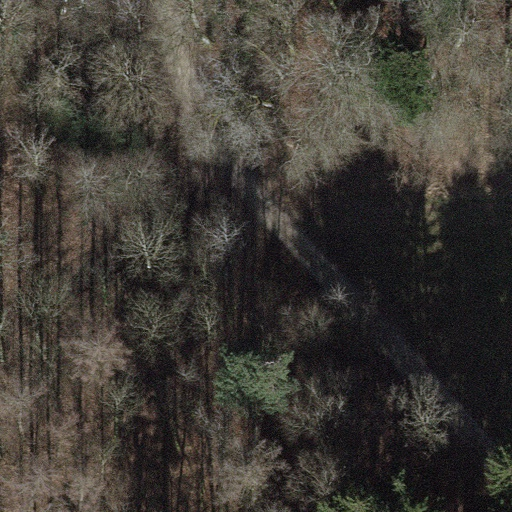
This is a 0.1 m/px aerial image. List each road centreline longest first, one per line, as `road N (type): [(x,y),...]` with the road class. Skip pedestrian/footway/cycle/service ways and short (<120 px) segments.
road 1 (track): [(175,0),(174,45),(220,180),(511,471)]
road 2 (unknown): [(220,180),(118,511)]
road 3 (track): [(220,180),(0,325)]
